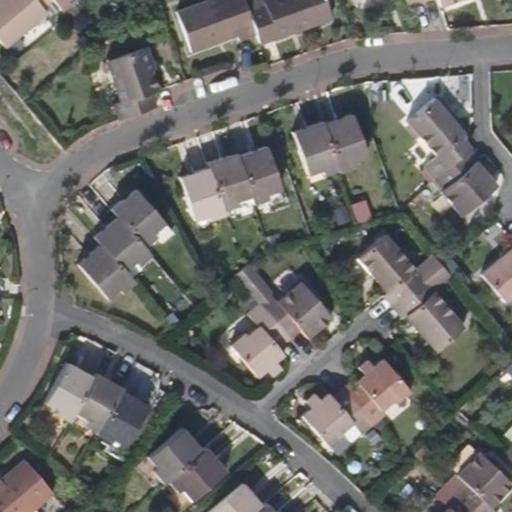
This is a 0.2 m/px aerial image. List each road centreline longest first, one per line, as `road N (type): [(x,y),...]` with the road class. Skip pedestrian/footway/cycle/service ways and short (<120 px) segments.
road 1 (residential): [(31,197),(97,143),(358,53),(511,43)]
road 2 (residential): [(41,309),(122,337),(253,415)]
road 3 (residential): [(253,415),(373,318)]
road 4 (residential): [(253,415),(366,511)]
road 5 (unknown): [(477,45),(481,131),(511,173)]
